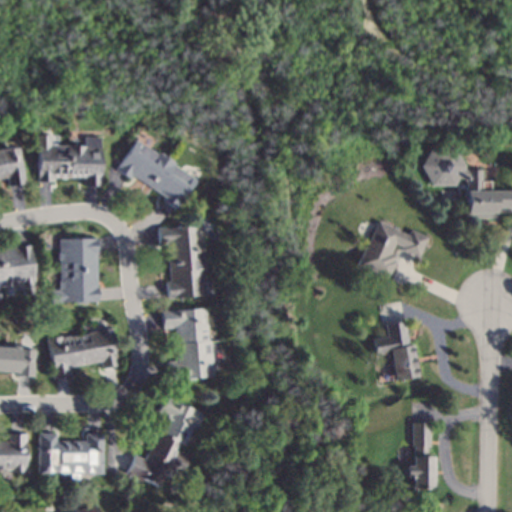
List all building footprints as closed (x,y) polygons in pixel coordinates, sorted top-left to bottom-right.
[(96,185),(96,136),(80,136),(80,145),(47,145),(47,134),(34,134),(34,181),(50,181),(50,177),(79,177),(79,185),(96,185)] [(114,168),(160,195),(158,199),(173,208),(192,176),(131,140),(114,168)] [(0,178),(3,178),(4,185),(20,183),(17,148),(0,149),(0,178)] [(511,190),(486,190),(486,181),(479,181),(479,169),(462,169),(462,165),(453,148),(452,148),(423,149),(423,174),(428,184),(454,184),(454,178),(464,178),(464,212),(467,217),(494,217),(494,211),(511,211),(511,190)] [(417,256),(425,236),(407,229),(406,233),(374,220),(355,266),(385,279),(394,257),(387,254),(391,245),(417,256)] [(163,297),(202,295),(198,224),(154,227),(155,243),(163,243),(166,281),(162,281),(163,297)] [(94,300),(93,237),(55,238),(56,289),(48,289),(48,302),(94,300)] [(0,247),(0,285),(18,284),(20,296),(32,295),(28,245),(0,247)] [(158,310),(159,328),(172,327),(174,361),(165,361),(166,379),(208,376),(203,307),(158,310)] [(390,379),(416,376),(411,343),(406,344),(402,320),(382,323),(384,336),(369,338),(372,354),(387,352),(390,379)] [(114,365),(109,328),(43,338),(49,378),(67,375),(66,366),(97,361),(98,368),(114,365)] [(32,349),(0,346),(0,372),(30,375),(32,349)] [(197,412),(162,395),(154,412),(162,415),(142,459),(131,454),(122,472),(156,488),(165,470),(176,475),(185,455),(172,449),(175,441),(182,445),(197,412)] [(431,486),(431,456),(426,456),(427,422),(410,422),(409,465),(403,465),(403,476),(409,477),(409,486),(431,486)] [(0,472),(22,472),(22,432),(5,432),(5,440),(0,440),(0,472)] [(99,472),(99,432),(82,432),(82,440),(53,440),(53,432),(34,432),(35,473),(99,472)]
